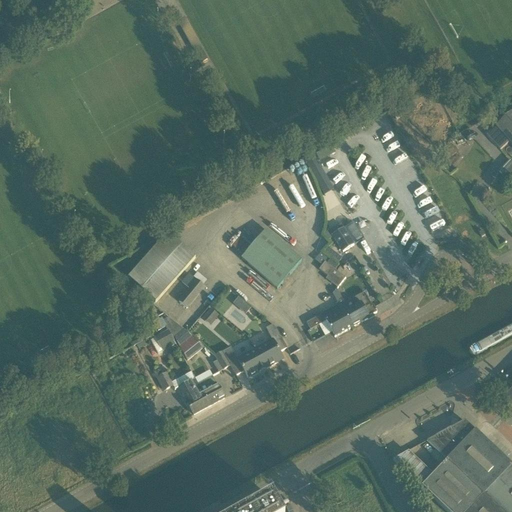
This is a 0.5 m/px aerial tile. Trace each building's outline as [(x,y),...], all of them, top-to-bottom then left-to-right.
[(46,0),(38,5),(43,14),(52,9),(50,6),(46,0)] [(26,55),(38,48),(34,41),(22,47),(26,55)] [(511,112),(495,126),(496,127),(509,142),(511,144),(511,112)] [(500,150),(509,142),(496,127),(486,135),(500,150)] [(314,157),(305,162),(323,193),(332,187),(314,157)] [(511,162),(510,160),(498,173),(507,181),(511,174),(511,162)] [(332,236),(343,253),(354,245),(343,228),(332,236)] [(232,246),(243,256),(241,259),(277,290),(301,261),(266,230),(255,243),(245,234),(241,238),(240,237),(232,246)] [(155,302),(164,292),(195,258),(168,233),(128,278),(138,287),(134,291),(146,302),(150,298),(155,302)] [(325,263),(322,266),(319,270),(327,277),(333,269),(325,263)] [(325,280),(330,284),(339,274),(333,269),(327,277),(325,280)] [(182,283),(190,289),(179,302),(187,309),(204,287),(189,274),(182,283)] [(345,279),(339,274),(330,284),(337,289),(345,279)] [(364,293),(345,304),(344,303),(339,306),(338,303),(335,305),(336,307),(340,315),(342,313),(352,328),(369,319),(368,318),(377,313),(373,306),(371,307),(364,293)] [(307,324),(310,330),(310,331),(326,322),(335,338),(352,328),(342,313),(340,315),(336,307),(307,324)] [(210,326),(219,316),(210,309),(202,319),(210,326)] [(204,348),(184,330),(168,318),(163,320),(162,318),(153,323),(158,332),(166,327),(166,329),(172,339),(174,338),(177,344),(187,362),(204,348)] [(272,341),(255,351),(265,370),(266,370),(278,363),(276,361),(282,358),(279,353),(287,349),(276,329),(272,326),(266,329),(272,341)] [(162,335),(160,336),(150,341),(158,355),(175,345),(172,339),(166,329),(160,332),(162,335)] [(237,360),(237,359),(231,348),(222,353),(236,377),(243,373),(247,380),(259,374),(260,373),(259,372),(263,369),(264,371),(265,370),(255,351),(237,360)] [(219,373),(230,367),(221,353),(214,357),(217,361),(213,363),(219,373)] [(166,374),(161,377),(156,379),(163,392),(173,386),(166,374)] [(198,385),(210,407),(224,399),(217,386),(212,377),(198,385)] [(210,407),(198,385),(194,387),(191,382),(179,388),(194,415),(210,407)] [(511,389),(511,390),(511,391),(503,400),(511,408),(511,389)] [(511,511),(511,466),(465,421),(427,443),(447,461),(433,476),(418,462),(407,474),(446,511),(511,511)] [(279,511),(272,498),(250,511),(279,511)]
